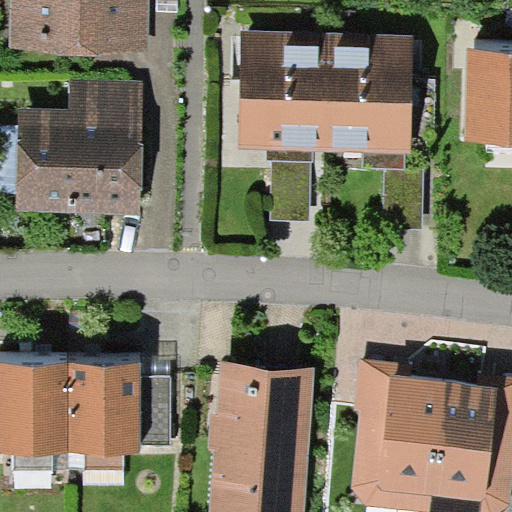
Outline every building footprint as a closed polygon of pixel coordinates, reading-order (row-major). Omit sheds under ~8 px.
[(34,0),(34,37),(113,38),(113,46),(141,46),(141,0),(34,0)] [(238,139),(320,141),(322,41),(240,39),(238,139)] [(404,43),(322,41),(320,141),(402,143),(404,43)] [(467,135),(511,136),(511,45),(470,44),(467,135)] [(21,201),(127,203),(129,119),(0,115),(0,156),(22,157),(21,201)] [(0,445),(64,445),(64,356),(0,355),(0,445)] [(136,356),(64,356),(64,445),(166,445),(166,376),(136,376),(136,356)] [(290,511),(300,372),(224,366),(213,511),(290,511)] [(361,477),(427,484),(438,382),(388,377),(384,412),(369,410),(361,477)] [(490,388),(438,382),(427,484),(493,492),(501,424),(486,423),(490,388)]
